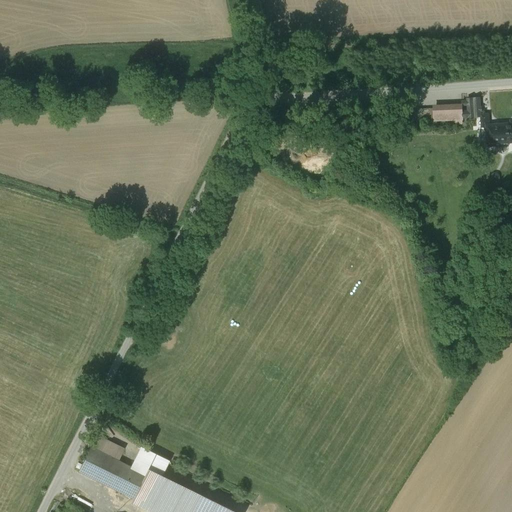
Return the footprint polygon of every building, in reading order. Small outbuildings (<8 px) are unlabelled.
[(481,97),(468,98),(469,118),(482,117),(482,127),(490,126),(489,115),(482,115),(481,97)] [(462,105),(434,106),(434,121),(463,120),(462,105)] [(433,109),(404,110),(404,121),(433,120),(433,109)] [(511,121),(511,124),(498,125),(499,143),(511,142),(511,121)] [(172,329),(157,322),(151,335),(166,342),(172,329)] [(123,450),(97,437),(92,449),(118,462),(123,450)] [(92,449),(91,448),(79,472),(133,498),(145,475),(118,462),(92,449)]
